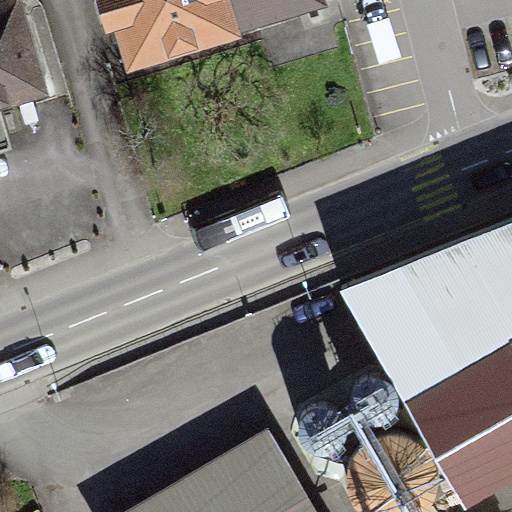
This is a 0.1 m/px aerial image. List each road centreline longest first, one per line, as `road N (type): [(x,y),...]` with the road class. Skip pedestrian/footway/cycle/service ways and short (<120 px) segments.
road 1 (primary): [(0,358),(469,167)]
road 2 (residential): [(424,0),(469,167)]
